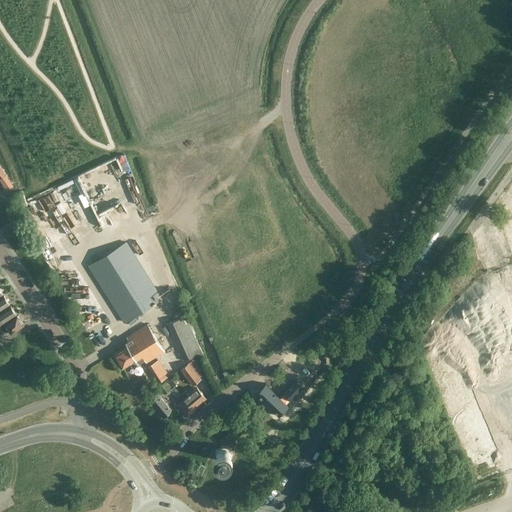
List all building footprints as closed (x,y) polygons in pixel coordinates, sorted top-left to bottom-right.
[(464,0),(459,0),(453,3),(456,8),(466,4),(464,0)] [(203,213),(248,201),(241,173),(196,185),(203,213)] [(141,214),(147,211),(140,192),(134,194),(141,214)] [(214,229),(196,236),(214,288),(231,283),(230,278),(239,275),(244,290),(259,285),(256,275),(249,277),(233,230),(216,236),(214,229)] [(185,230),(176,232),(178,240),(187,238),(185,230)] [(89,266),(124,322),(161,299),(126,242),(89,266)] [(0,310),(10,304),(4,296),(0,298),(0,310)] [(0,325),(17,314),(11,306),(0,312),(0,325)] [(0,327),(0,333),(8,328),(11,334),(24,326),(17,316),(0,327)] [(167,324),(183,361),(202,353),(186,316),(167,324)] [(125,343),(128,346),(114,354),(123,367),(136,359),(138,362),(144,358),(147,362),(166,350),(149,323),(126,338),(128,341),(125,343)] [(181,369),(193,386),(201,379),(189,363),(181,369)] [(264,388),(255,398),(278,414),(286,404),(279,398),(288,387),(278,379),(269,388),(264,388)] [(147,395),(165,416),(173,410),(155,389),(147,395)] [(182,412),(186,416),(206,399),(198,389),(178,407),(182,412)] [(215,451),(215,454),(216,457),(217,460),(220,461),(223,462),(226,462),(229,460),(231,458),(233,455),(233,452),(232,449),(230,447),(228,445),(224,444),(221,444),(218,446),(216,448),(215,451)] [(196,474),(200,476),(205,466),(200,464),(196,474)]
